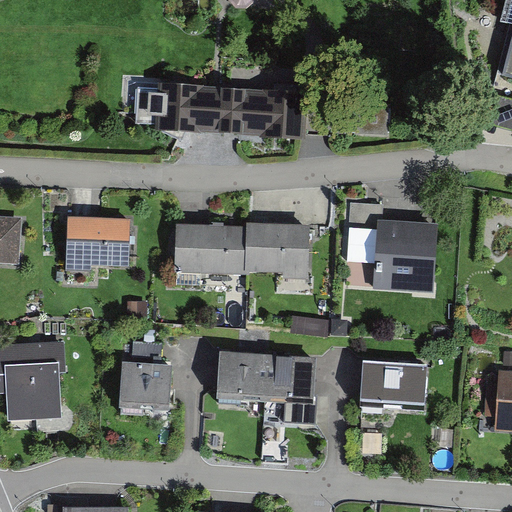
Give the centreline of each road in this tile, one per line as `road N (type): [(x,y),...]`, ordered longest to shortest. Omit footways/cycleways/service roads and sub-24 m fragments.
road 1 (residential): [(0,492),(104,471),(511,499)]
road 2 (residential): [(0,171),(254,178),(472,158),(511,163)]
